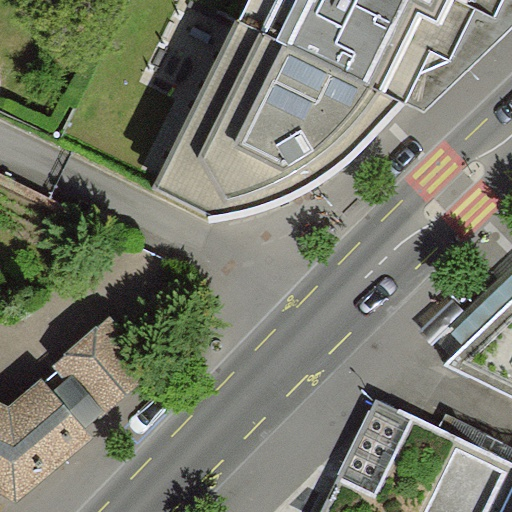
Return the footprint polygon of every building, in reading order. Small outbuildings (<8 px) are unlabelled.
[(250,0),(239,23),(401,102),(413,69),(449,58),(470,10),(494,15),(499,0),(250,0)] [(401,102),(239,23),(152,175),(212,203),(245,199),(274,193),(313,177),(360,142),(401,102)] [(511,300),(446,367),(511,394),(511,300)] [(111,325),(65,364),(78,379),(110,416),(155,376),(111,325)] [(17,415),(0,406),(0,485),(17,494),(110,416),(78,379),(60,395),(51,384),(17,415)]
